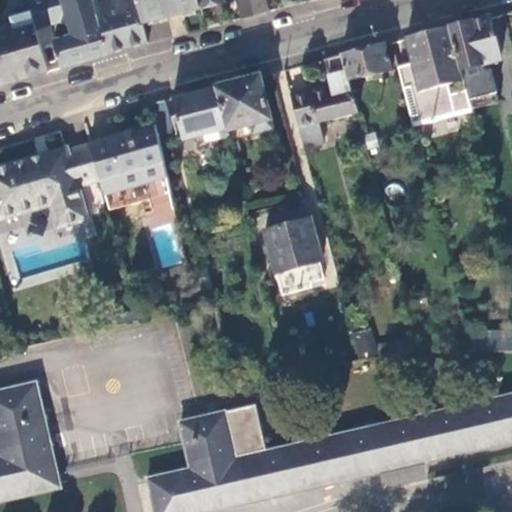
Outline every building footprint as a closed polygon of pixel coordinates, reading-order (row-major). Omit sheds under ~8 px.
[(94,0),(28,0),(33,15),(36,27),(67,18),(73,37),(53,42),(61,69),(83,62),(110,54),(94,0)] [(143,24),(136,0),(94,0),(110,54),(128,49),(148,43),(143,24)] [(201,10),(198,0),(136,0),(143,24),(201,10)] [(198,0),(201,10),(224,4),(222,0),(235,0),(240,20),(254,16),(249,0),(198,0)] [(249,0),(254,16),(268,13),(264,0),(249,0)] [(36,27),(33,15),(12,20),(15,29),(0,32),(0,66),(5,85),(28,78),(48,72),(36,27)] [(450,27),(461,71),(500,61),(488,18),(470,22),(450,27)] [(428,33),(406,39),(412,63),(398,67),(413,123),(429,120),(430,124),(438,122),(437,119),(471,110),(461,71),(450,27),(428,33)] [(392,71),(385,44),(366,49),(343,55),(350,82),(392,71)] [(325,143),(320,123),(358,113),(350,82),(343,55),(324,60),(330,84),(291,94),(305,148),(325,143)] [(218,88),(228,130),(270,119),(259,77),(232,84),(218,88)] [(220,131),(222,138),(230,136),(228,130),(218,88),(195,93),(173,99),(184,140),(220,131)] [(155,124),(157,135),(172,131),(164,101),(151,105),(155,124)] [(228,130),(230,136),(231,140),(272,128),(270,119),(228,130)] [(164,165),(161,153),(157,135),(155,124),(89,142),(91,148),(100,178),(102,182),(164,165)] [(78,184),(100,178),(91,148),(67,154),(66,151),(0,170),(0,218),(52,203),(60,225),(87,217),(78,184)] [(329,242),(322,215),(265,229),(277,272),(322,261),(318,245),(329,242)] [(194,299),(191,286),(173,290),(176,304),(180,304),(180,302),(194,299)] [(138,308),(110,315),(113,327),(141,321),(138,308)] [(511,330),(471,331),(471,351),(511,350),(511,330)] [(378,356),(418,350),(415,339),(377,345),(378,356)] [(345,345),(349,361),(359,359),(355,343),(345,345)] [(0,502),(59,488),(60,489),(63,488),(52,443),(51,443),(37,384),(0,392),(0,502)] [(212,511),(381,473),(426,463),(511,442),(511,394),(265,452),(254,406),(229,411),(180,423),(191,469),(149,480),(149,478),(147,479),(155,511),(212,511)] [(381,473),(385,490),(430,480),(426,463),(381,473)]
